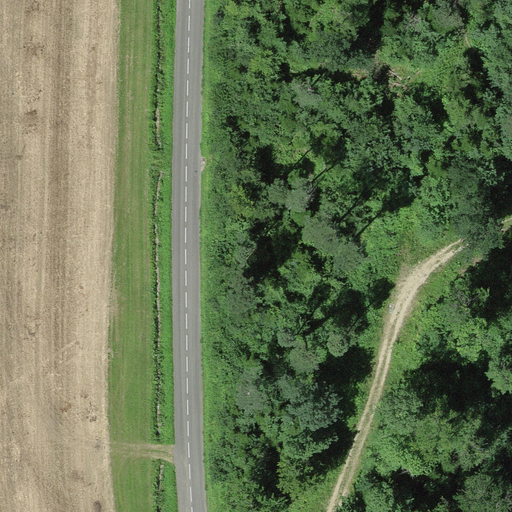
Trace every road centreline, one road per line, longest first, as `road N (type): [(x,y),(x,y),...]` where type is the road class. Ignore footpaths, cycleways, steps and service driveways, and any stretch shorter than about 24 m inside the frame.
road 1 (tertiary): [(188,0),(192,511)]
road 2 (track): [(332,511),(416,273),(438,252),(511,215)]
road 3 (track): [(397,318),(462,24)]
road 4 (track): [(462,24),(511,149)]
